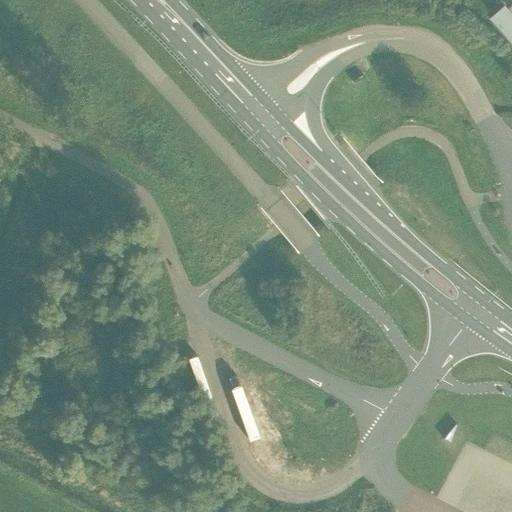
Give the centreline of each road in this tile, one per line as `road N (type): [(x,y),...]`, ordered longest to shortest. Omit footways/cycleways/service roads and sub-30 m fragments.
road 1 (unclassified): [(395,418),(192,316),(147,201),(0,115)]
road 2 (primary): [(252,123),(346,219),(469,321)]
road 3 (primary): [(484,302),(284,121)]
road 4 (unclassified): [(361,43),(401,38),(437,51),(487,120),(511,176)]
road 5 (primary): [(136,0),(252,123)]
road 6 (primary): [(259,94),(171,0)]
road 7 (unclassified): [(427,511),(382,480),(374,452),(395,418)]
